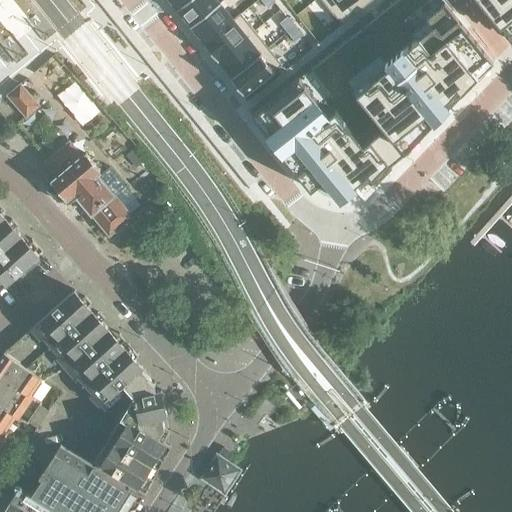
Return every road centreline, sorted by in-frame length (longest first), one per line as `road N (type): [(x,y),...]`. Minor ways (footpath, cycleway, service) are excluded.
road 1 (tertiary): [(329,232),(309,221),(129,0)]
road 2 (tertiary): [(329,232),(366,223),(391,205),(511,75)]
road 3 (unclassified): [(329,232),(315,284),(245,377),(213,398)]
road 4 (unclassified): [(90,256),(213,398)]
road 5 (residential): [(90,256),(0,164)]
road 6 (unclassified): [(213,398),(213,426),(160,511)]
